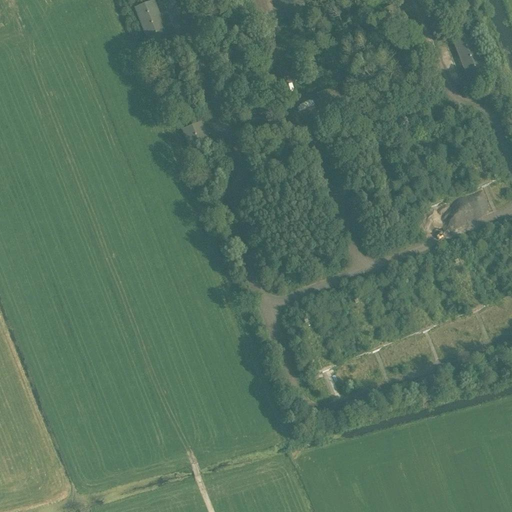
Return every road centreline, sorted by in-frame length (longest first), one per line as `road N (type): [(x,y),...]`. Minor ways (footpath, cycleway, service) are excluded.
road 1 (unknown): [(265,308),(312,412),(511,334)]
road 2 (unknown): [(174,0),(235,151),(230,218),(265,308)]
road 3 (unknown): [(256,0),(358,270)]
road 4 (unknown): [(413,0),(452,98),(491,115),(511,168)]
road 5 (unknown): [(511,206),(358,270)]
